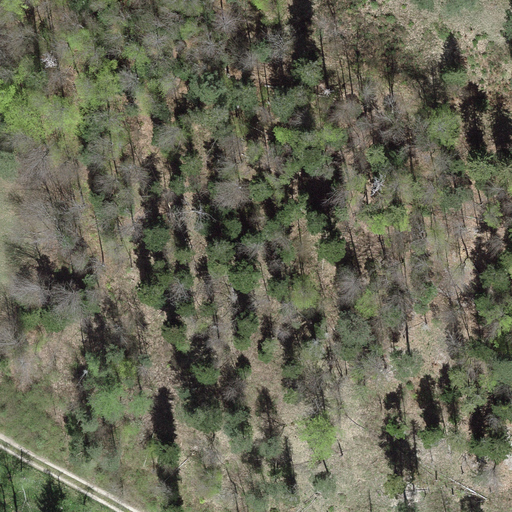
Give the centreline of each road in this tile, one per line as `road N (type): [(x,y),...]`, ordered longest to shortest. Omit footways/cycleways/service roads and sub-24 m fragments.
road 1 (track): [(229,0),(344,72),(422,108),(511,123)]
road 2 (track): [(126,511),(0,443)]
